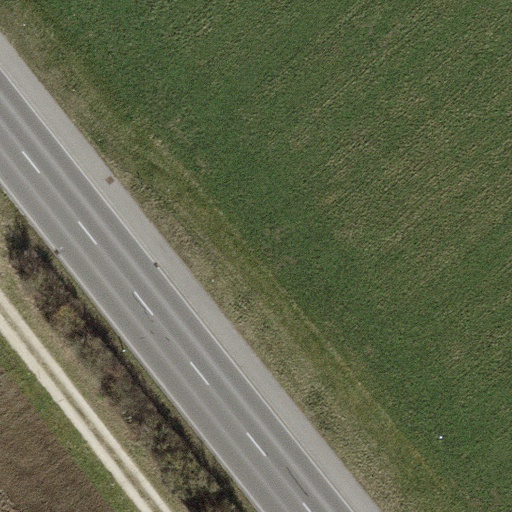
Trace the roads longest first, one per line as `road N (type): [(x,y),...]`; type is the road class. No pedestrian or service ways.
road 1 (primary): [(0,124),(308,511)]
road 2 (track): [(0,297),(166,511)]
